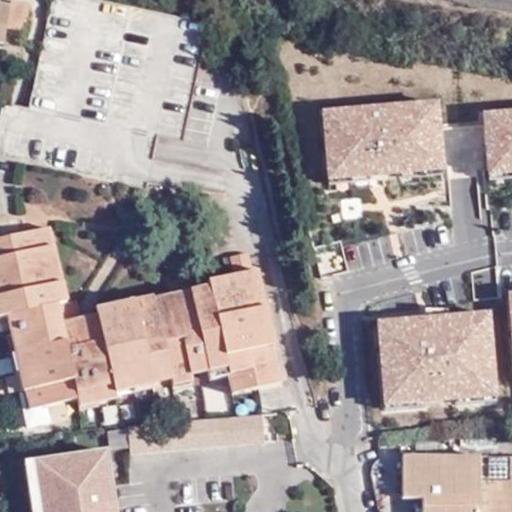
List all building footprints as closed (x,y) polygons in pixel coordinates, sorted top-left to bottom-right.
[(15,110),(5,164),(160,193),(171,139),(195,143),(217,25),(76,0),(62,0),(41,115),(15,110)] [(17,14),(12,34),(12,36),(13,34),(29,37),(34,8),(19,5),(17,14)] [(0,45),(11,44),(12,36),(12,34),(11,13),(0,10),(0,45)] [(321,102),(326,177),(443,169),(438,94),(321,102)] [(511,169),(511,103),(480,106),(485,172),(511,169)] [(102,324),(80,330),(75,311),(69,312),(48,236),(0,247),(0,325),(6,324),(13,349),(23,347),(26,360),(31,377),(35,395),(41,414),(83,403),(83,407),(103,403),(119,398),(118,391),(135,387),(156,381),(173,376),(175,385),(196,379),(201,378),(211,375),(229,371),(231,378),(235,397),(273,388),(270,376),(277,374),(271,350),(276,349),(259,277),(255,278),(252,264),(230,269),(233,282),(208,288),(210,295),(195,299),(176,303),(155,309),(154,306),(101,319),(102,324)] [(176,303),(195,299),(191,284),(172,289),(176,303)] [(511,319),(511,311),(511,308),(475,311),(475,326),(485,326),(485,320),(511,319)] [(511,311),(511,319),(485,320),(485,326),(475,326),(475,348),(511,349),(511,311)] [(23,347),(13,349),(16,362),(16,363),(26,360),(23,347)] [(511,349),(475,348),(476,351),(477,364),(511,362),(511,349)] [(16,363),(21,378),(21,380),(31,377),(26,360),(16,363)] [(442,368),(428,368),(428,386),(443,386),(442,368)] [(211,375),(212,382),(231,378),(229,371),(211,375)] [(270,376),(273,388),(280,386),(277,374),(270,376)] [(156,381),(157,389),(175,385),(173,376),(156,381)] [(31,377),(21,380),(25,398),(35,395),(31,377)] [(196,379),(175,385),(176,391),(198,385),(196,379)] [(135,387),(136,394),(157,389),(156,381),(135,387)] [(118,391),(119,398),(136,394),(135,387),(118,391)] [(25,398),(30,417),(41,414),(35,395),(25,398)] [(105,409),(121,405),(119,398),(103,403),(105,409)] [(103,403),(83,407),(85,413),(105,409),(103,403)] [(262,413),(128,425),(131,455),(265,443),(262,413)] [(118,511),(110,448),(26,459),(33,511),(118,511)] [(511,511),(511,459),(399,459),(399,503),(421,503),(421,511),(511,511)] [(315,511),(318,511),(339,508),(335,489),(312,493),(315,511)]
